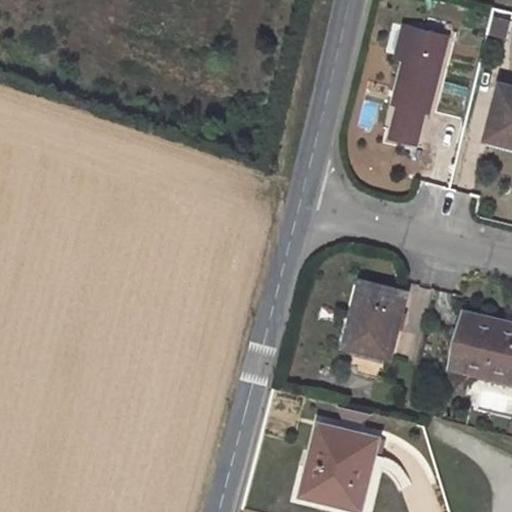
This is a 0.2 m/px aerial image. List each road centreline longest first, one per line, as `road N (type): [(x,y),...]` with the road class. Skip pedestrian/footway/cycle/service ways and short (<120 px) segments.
road 1 (tertiary): [(217,511),(299,206)]
road 2 (residential): [(299,206),(511,258)]
road 3 (tertiary): [(299,206),(348,0)]
